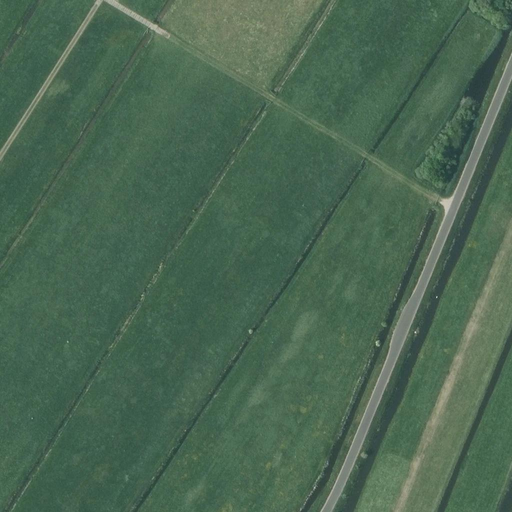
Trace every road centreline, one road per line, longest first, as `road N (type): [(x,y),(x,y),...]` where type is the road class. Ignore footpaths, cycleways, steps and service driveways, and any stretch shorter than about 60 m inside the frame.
road 1 (unclassified): [(329,511),(511,67)]
road 2 (track): [(110,0),(454,210)]
road 3 (track): [(99,0),(0,156)]
